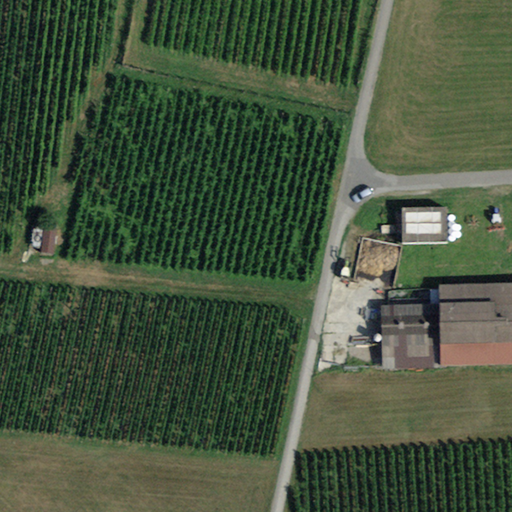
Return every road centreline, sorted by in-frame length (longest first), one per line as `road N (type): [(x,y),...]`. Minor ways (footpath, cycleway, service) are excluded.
road 1 (unclassified): [(348,184),(278,511)]
road 2 (residential): [(388,0),(348,184)]
road 3 (residential): [(511,179),(348,184)]
